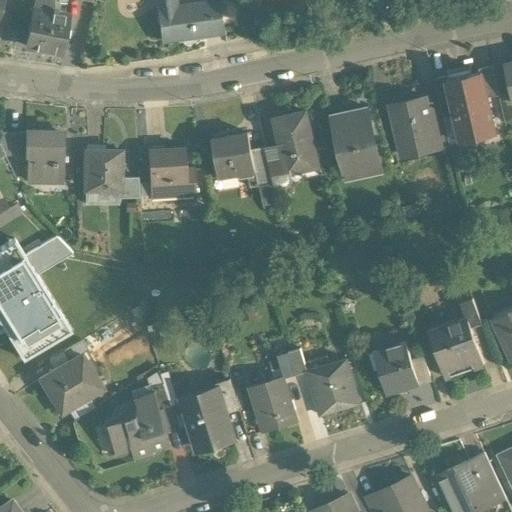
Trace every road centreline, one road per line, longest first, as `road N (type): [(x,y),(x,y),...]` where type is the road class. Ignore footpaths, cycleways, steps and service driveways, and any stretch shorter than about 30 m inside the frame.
road 1 (residential): [(0,81),(154,92),(210,86),(511,16)]
road 2 (residential): [(156,511),(511,400)]
road 3 (residential): [(84,511),(0,404)]
